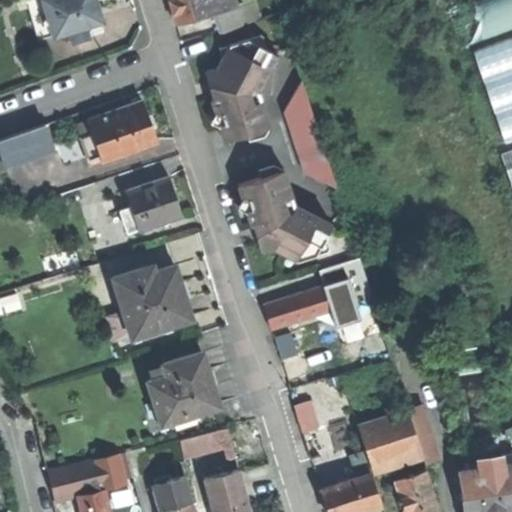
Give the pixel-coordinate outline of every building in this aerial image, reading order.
[(55,38),(54,35),(43,0),(33,0),(28,2),(41,42),(55,38)] [(87,25),(103,20),(98,2),(97,0),(43,0),(54,35),(69,30),(87,25)] [(171,0),(173,4),(179,22),(202,16),(209,14),(214,12),(219,11),(217,0),(171,0)] [(237,0),(217,0),(219,11),(240,5),(237,0)] [(255,0),(240,5),(219,11),(225,29),(263,18),(257,0),(255,0)] [(511,0),(478,0),(489,34),(511,26),(511,0)] [(90,36),(87,25),(69,30),(72,41),(90,36)] [(271,125),(261,89),(280,54),(249,38),(231,44),(219,69),(209,71),(217,97),(214,98),(216,105),(219,114),(214,121),(221,124),(225,138),(271,125)] [(508,142),(511,140),(511,38),(476,51),(508,142)] [(320,130),(304,79),(287,110),(298,116),(293,128),(304,135),(320,130)] [(104,161),(157,142),(150,123),(143,101),(90,120),(95,134),(102,155),(104,161)] [(0,141),(0,145),(5,160),(50,145),(44,126),(0,141)] [(338,186),(320,130),(304,135),(307,143),(301,154),(312,161),(307,172),(338,186)] [(90,160),(102,155),(95,134),(82,139),(90,160)] [(0,174),(9,171),(7,165),(5,160),(0,145),(0,174)] [(52,150),(50,145),(5,160),(7,165),(52,150)] [(511,148),(503,151),(511,176),(511,148)] [(92,165),(104,161),(102,155),(90,160),(92,165)] [(317,253),(332,223),(297,205),(286,169),(240,182),(245,200),(241,206),(248,209),(250,215),(253,225),(258,223),(266,250),(277,247),(300,258),(317,253)] [(176,197),(169,178),(127,192),(133,209),(122,213),(128,229),(138,226),(139,230),(182,216),(176,197)] [(320,270),(325,285),(332,309),(339,314),(375,302),(360,257),(320,270)] [(170,327),(191,320),(182,291),(175,267),(155,273),(152,265),(113,278),(123,312),(131,335),(169,323),(170,327)] [(325,285),(315,289),(323,312),(332,309),(325,285)] [(269,318),(273,328),(323,312),(315,289),(265,305),(269,318)] [(131,336),(131,335),(123,312),(105,317),(113,342),(131,336)] [(210,379),(202,355),(164,367),(167,378),(149,384),(161,422),(195,411),(196,414),(219,407),(210,379)] [(422,405),(409,408),(416,430),(429,426),(422,405)] [(359,424),(372,467),(423,451),(416,430),(409,408),(359,424)] [(312,458),(362,442),(353,416),(303,431),(312,458)] [(439,459),(429,426),(416,430),(423,451),(426,463),(439,459)] [(187,453),(237,448),(235,428),(185,433),(187,453)] [(127,453),(133,477),(147,473),(146,470),(150,465),(145,448),(127,453)] [(361,467),(363,475),(371,472),(365,451),(352,455),(356,468),(361,467)] [(511,451),(503,453),(505,462),(511,461),(511,451)] [(478,456),(479,466),(505,462),(503,453),(478,456)] [(118,456),(95,461),(102,490),(124,485),(118,456)] [(78,495),(102,490),(95,461),(48,472),(55,501),(78,495)] [(479,466),(460,469),(465,511),(511,511),(511,461),(505,462),(479,466)] [(397,478),(407,511),(440,511),(426,468),(397,478)] [(205,478),(213,511),(249,511),(238,471),(205,478)] [(359,511),(381,505),(371,472),(363,475),(321,488),(328,511),(359,511)] [(161,510),(191,502),(184,476),(154,484),(161,510)] [(107,511),(102,490),(78,495),(82,511),(107,511)] [(193,511),(191,502),(161,510),(161,511),(193,511)]
